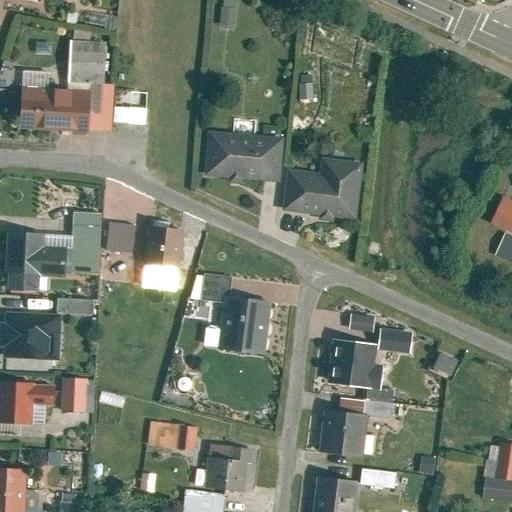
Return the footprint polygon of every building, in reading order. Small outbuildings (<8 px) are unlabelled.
[(222,27),(237,27),(238,7),(222,7),(222,27)] [(107,45),(72,43),(70,83),(105,85),(107,45)] [(73,84),(72,92),(24,89),(22,132),(88,135),(88,132),(113,133),(114,125),(115,93),(116,87),(73,84)] [(149,95),(115,93),(114,125),(147,127),(149,95)] [(285,138),(209,133),(206,179),(282,184),(285,138)] [(289,171),(283,213),(357,222),(364,164),(323,159),(321,175),(289,171)] [(511,234),(511,202),(505,200),(493,227),(511,234)] [(67,276),(100,277),(102,216),(76,214),(74,251),(68,251),(67,276)] [(181,273),(185,235),(151,231),(147,270),(181,273)] [(9,235),(7,275),(10,276),(9,292),(39,294),(40,277),(66,278),(68,250),(45,249),(46,237),(9,235)] [(203,303),(226,305),(219,352),(265,358),(273,306),(232,301),(234,279),(206,276),(203,303)] [(94,302),(59,300),(58,315),(93,317),(94,302)] [(4,360),(60,363),(62,317),(6,315),(4,360)] [(376,320),(352,317),(350,334),(374,337),(376,320)] [(413,336),(382,332),(379,353),(410,357),(413,336)] [(335,342),(329,386),(372,392),(378,348),(335,342)] [(458,363),(442,356),(435,372),(451,379),(458,363)] [(64,381),(63,415),(87,416),(88,382),(64,381)] [(0,384),(0,425),(34,427),(34,409),(55,410),(57,387),(0,384)] [(325,413),(320,455),(365,461),(370,418),(325,413)] [(198,430),(163,426),(161,449),(196,453),(198,430)] [(511,483),(511,447),(502,446),(497,481),(511,483)] [(254,452),(212,447),(210,461),(252,467),(254,452)] [(437,461),(423,459),(421,476),(435,477),(437,461)] [(249,466),(209,461),(205,492),(245,497),(249,466)] [(42,511),(44,494),(27,493),(28,472),(0,471),(0,511),(42,511)] [(398,475),(364,471),(362,488),(396,492),(398,475)] [(319,480),(314,511),(355,511),(359,485),(319,480)] [(511,483),(487,481),(484,501),(511,504),(511,483)] [(223,511),(225,497),(186,492),(183,511),(223,511)]
